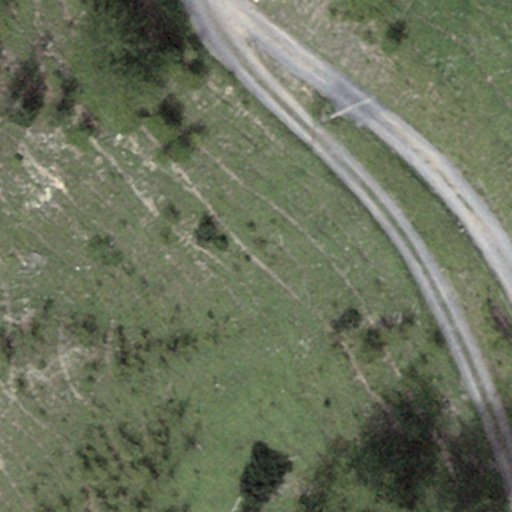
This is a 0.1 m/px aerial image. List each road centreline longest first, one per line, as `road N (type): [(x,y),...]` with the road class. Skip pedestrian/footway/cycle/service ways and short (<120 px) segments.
road 1 (track): [(199,0),(238,65),(395,221),(443,299),(511,465)]
road 2 (track): [(230,0),(489,220),(511,265)]
